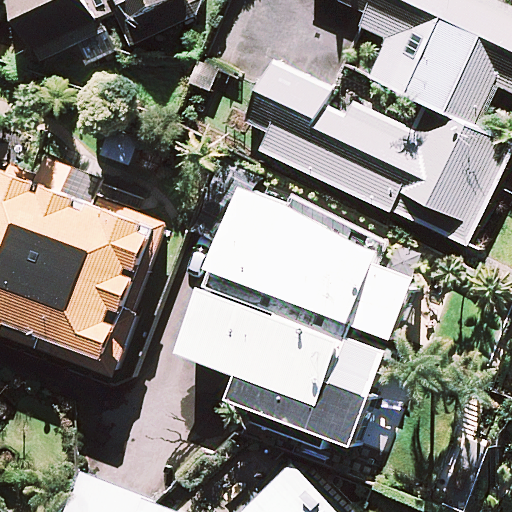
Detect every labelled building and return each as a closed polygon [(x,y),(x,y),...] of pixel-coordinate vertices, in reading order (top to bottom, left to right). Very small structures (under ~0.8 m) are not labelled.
[(125,0),(27,0),(53,58),(136,24),(125,0)] [(125,0),(136,24),(142,38),(208,9),(210,0),(125,0)] [(511,0),(355,0),(377,10),(344,84),(277,56),(251,113),(282,130),(271,145),(488,240),(511,181),(511,132),(490,120),(509,86),(511,87),(511,0)] [(0,305),(112,350),(163,220),(0,155),(0,305)] [(402,245),(260,187),(231,257),(200,344),(250,369),(241,390),(264,405),(255,424),(377,466),(445,283),(403,262),(402,245)] [(484,395),(470,392),(445,501),(475,508),(491,438),(475,434),(484,395)] [(352,511),(304,462),(247,511),(212,511),(90,465),(70,511),(352,511)]
